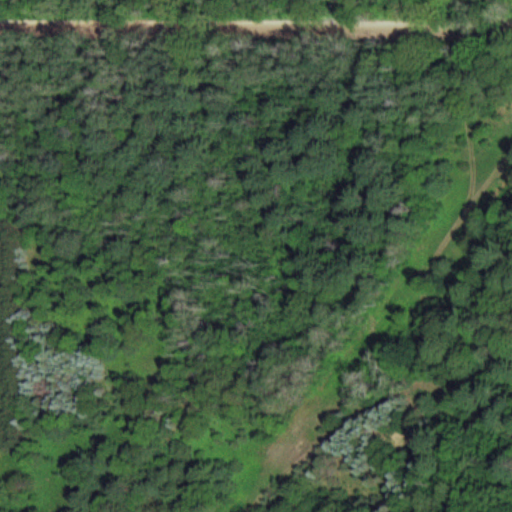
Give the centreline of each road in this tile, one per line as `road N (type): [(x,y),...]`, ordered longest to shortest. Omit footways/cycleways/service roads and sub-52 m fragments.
road 1 (residential): [(511,33),(0,31)]
road 2 (residential): [(481,33),(498,45),(502,66),(483,100),(505,170)]
